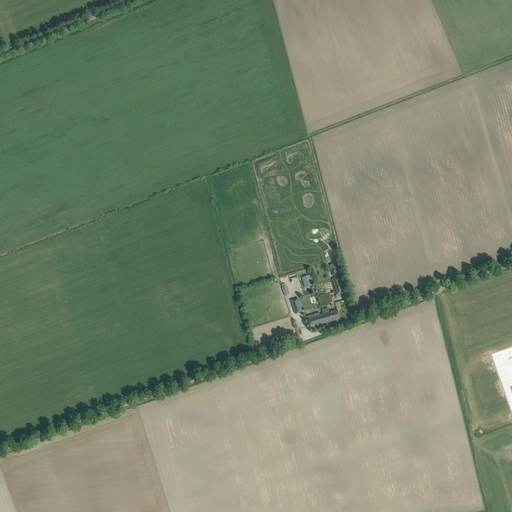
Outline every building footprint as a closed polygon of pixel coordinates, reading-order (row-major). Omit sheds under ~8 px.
[(309,276),(302,278),(305,288),(312,285),(309,276)] [(343,294),(338,277),(332,279),(337,296),(343,294)] [(290,295),(288,289),(287,286),(282,288),(283,291),(285,297),(290,295)] [(302,312),(297,298),(290,301),(295,315),(302,312)] [(329,312),(328,308),(322,310),(323,314),(320,315),(319,313),(313,315),(314,317),(308,318),(309,323),(310,327),(326,323),(340,319),(337,310),(332,311),(329,312)]
